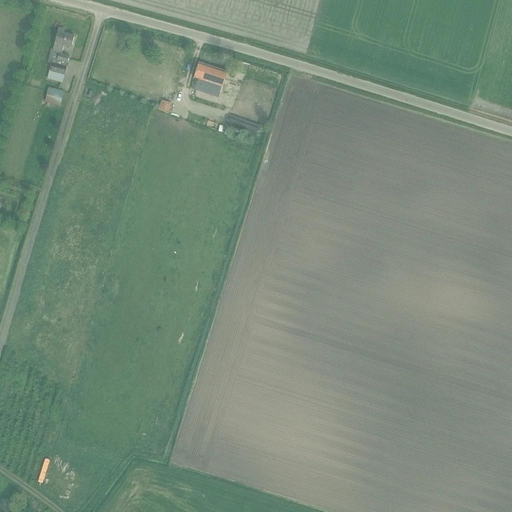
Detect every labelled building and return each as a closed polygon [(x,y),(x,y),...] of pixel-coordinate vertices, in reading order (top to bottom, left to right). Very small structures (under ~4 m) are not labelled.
[(75,36),(58,32),(53,50),(62,53),(64,46),(72,48),(75,36)] [(59,54),(57,61),(68,63),(69,57),(59,54)] [(51,63),(49,71),(65,75),(67,67),(51,63)] [(199,63),(194,78),(200,80),(198,87),(204,89),(204,88),(220,93),(222,87),(223,88),(228,72),(199,63)] [(49,74),(46,87),(62,90),(65,77),(49,74)] [(237,113),(239,106),(223,101),(220,108),(237,113)] [(230,118),(227,125),(256,135),(258,128),(230,118)]
